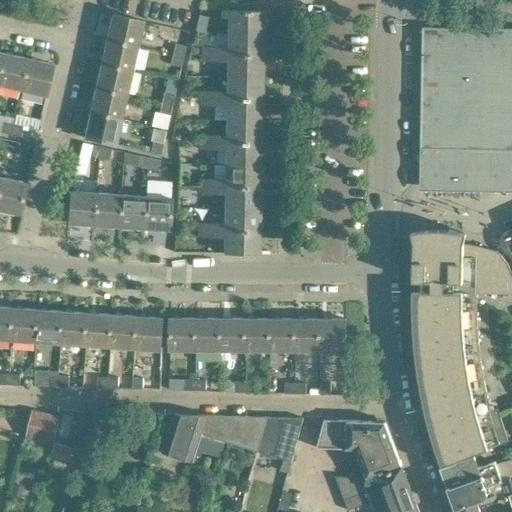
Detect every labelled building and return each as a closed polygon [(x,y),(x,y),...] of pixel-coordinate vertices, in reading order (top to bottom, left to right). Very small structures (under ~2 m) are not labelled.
[(262,33),(263,10),(227,10),(226,32),(262,33)] [(137,46),(142,21),(111,14),(105,39),(137,46)] [(202,34),(206,16),(197,14),(193,32),(202,34)] [(511,28),(500,29),(423,27),(421,150),(423,150),(423,180),(432,189),(511,190),(511,28)] [(262,55),(262,33),(226,32),(226,54),(262,55)] [(131,70),(137,46),(105,39),(100,63),(131,70)] [(182,56),(185,46),(174,44),(172,54),(182,56)] [(201,54),(201,61),(210,61),(211,47),(201,47),(201,54)] [(211,47),(210,61),(220,61),(220,47),(211,47)] [(0,86),(21,91),(28,59),(4,54),(0,71),(0,86)] [(180,67),(182,56),(172,54),(169,64),(180,67)] [(262,77),(262,55),(226,54),(226,77),(262,77)] [(45,96),(52,65),(28,59),(21,91),(45,96)] [(126,95),(131,70),(100,63),(94,88),(126,95)] [(261,99),(262,77),(226,77),(225,99),(261,99)] [(120,119),(126,95),(94,88),(89,112),(120,119)] [(200,98),(200,105),(210,105),(210,91),(201,91),(200,98)] [(210,91),(210,105),(219,105),(219,91),(210,91)] [(172,105),(174,95),(163,92),(161,103),(172,105)] [(261,121),(261,99),(225,99),(225,121),(261,121)] [(169,115),(172,105),(161,103),(159,113),(169,115)] [(115,144),(120,119),(89,112),(83,137),(115,144)] [(0,131),(11,134),(13,124),(2,121),(0,130),(0,131)] [(261,143),(261,121),(225,121),(225,142),(261,143)] [(20,137),(22,127),(23,126),(13,124),(11,134),(20,137)] [(200,149),(209,149),(209,135),(200,135),(200,142),(200,149)] [(209,135),(209,149),(218,149),(219,136),(209,135)] [(0,149),(7,152),(10,140),(0,138),(0,149)] [(16,154),(19,143),(10,140),(7,152),(16,154)] [(161,154),(163,144),(153,142),(150,152),(161,154)] [(260,165),(261,143),(225,142),(224,164),(260,165)] [(108,160),(111,149),(83,143),(80,157),(89,159),(90,156),(108,160)] [(137,167),(139,156),(125,152),(123,164),(137,167)] [(157,171),(160,160),(139,156),(137,167),(157,171)] [(260,187),(260,165),(224,164),(224,187),(260,187)] [(0,210),(18,214),(25,182),(1,177),(0,183),(0,210)] [(199,186),(199,193),(208,193),(208,179),(199,179),(199,186)] [(208,179),(208,193),(218,193),(218,179),(208,179)] [(259,210),(260,187),(224,187),(224,193),(223,209),(259,210)] [(93,225),(96,192),(69,190),(67,223),(93,225)] [(118,227),(121,194),(96,192),(93,225),(118,227)] [(143,229),(145,196),(121,194),(118,227),(143,229)] [(168,230),(170,198),(145,196),(143,229),(168,230)] [(259,231),(259,210),(223,209),(223,231),(259,231)] [(198,230),(198,237),(208,237),(208,223),(198,223),(198,230)] [(208,237),(217,238),(217,224),(208,223),(208,237)] [(511,227),(511,228),(508,229),(505,232),(503,235),(501,238),(501,242),(502,246),(503,249),(506,252),(508,254),(510,255),(511,259),(511,227)] [(481,355),(478,322),(478,293),(511,293),(511,272),(509,265),(497,250),(464,243),(467,233),(461,232),(453,230),(447,230),(441,229),(433,229),(427,230),(420,230),(415,231),(412,232),(414,242),(413,281),(422,281),(422,291),(413,291),(413,298),(413,308),(413,317),(414,327),(414,337),(415,345),(416,354),(417,364),(419,378),(421,390),(422,396),(424,405),(427,416),(430,429),(433,440),(437,453),(441,465),(442,465),(468,455),(509,441),(498,408),(492,410),(487,389),(481,355)] [(259,254),(259,231),(223,231),(223,254),(259,254)] [(0,339),(12,341),(15,308),(0,307),(0,339)] [(37,342),(40,310),(15,308),(12,341),(37,342)] [(63,344),(65,312),(40,310),(37,342),(63,344)] [(87,346),(89,313),(65,312),(63,344),(87,346)] [(112,347),(114,315),(89,313),(87,346),(112,347)] [(136,349),(138,316),(114,315),(112,347),(136,349)] [(161,351),(164,318),(138,316),(136,349),(161,351)] [(196,350),(196,318),(171,318),(171,350),(196,350)] [(221,351),(221,318),(196,318),(196,350),(221,351)] [(246,351),(246,318),(221,318),(221,351),(246,351)] [(271,351),(271,318),(246,318),(246,351),(271,351)] [(295,351),(296,318),(271,318),(271,351),(295,351)] [(320,351),(321,319),(296,318),(295,351),(320,351)] [(346,351),(346,319),(321,319),(320,351),(346,351)] [(149,393),(172,394),(174,357),(165,357),(164,375),(150,375),(149,393)] [(11,385),(11,374),(0,374),(0,385),(11,385)] [(21,385),(21,375),(11,374),(11,385),(21,385)] [(59,386),(60,375),(49,375),(49,386),(59,386)] [(70,387),(70,376),(60,375),(59,386),(70,387)] [(109,388),(110,377),(99,377),(99,388),(109,388)] [(120,388),(120,377),(110,377),(109,388),(120,388)] [(134,378),(134,389),(144,389),(145,378),(134,378)] [(196,391),(197,380),(186,380),(186,390),(196,391)] [(207,391),(207,380),(197,380),(196,391),(207,391)] [(247,393),(247,381),(236,381),(236,392),(247,393)] [(258,393),(258,381),(247,381),(247,393),(258,393)] [(296,394),(296,383),(286,383),(286,394),(296,394)] [(307,395),(307,383),(296,383),(296,394),(307,395)] [(332,395),(332,384),(321,384),(321,395),(332,395)] [(61,417),(60,417),(32,410),(26,436),(54,443),(61,417)] [(81,459),(98,411),(61,411),(60,417),(61,417),(54,443),(53,450),(81,459)] [(199,449),(204,435),(196,432),(197,414),(175,413),(163,453),(194,462),(199,449)] [(258,451),(268,416),(197,414),(196,432),(204,435),(204,434),(217,438),(229,442),(258,451)] [(289,473),(303,417),(268,416),(258,451),(285,459),(281,471),(289,473)] [(402,465),(392,439),(385,421),(324,420),(317,447),(357,448),(368,478),(402,465)] [(499,472),(496,462),(479,467),(476,456),(443,468),(450,488),(499,472)] [(419,511),(402,465),(368,478),(364,477),(373,501),(377,511),(419,511)] [(482,511),(479,502),(486,499),(489,495),(486,487),(503,481),(499,472),(450,488),(458,511),(482,511)] [(373,501),(364,477),(336,475),(349,510),(373,501)] [(93,511),(95,505),(84,503),(81,511),(93,511)]
